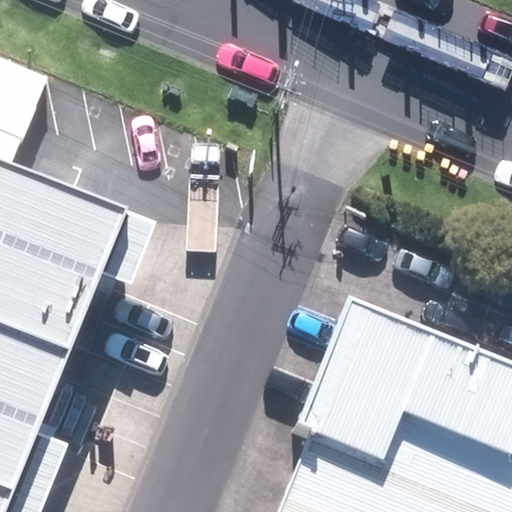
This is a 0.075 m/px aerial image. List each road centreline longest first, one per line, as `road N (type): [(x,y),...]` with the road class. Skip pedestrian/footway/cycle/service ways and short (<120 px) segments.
road 1 (unknown): [(194,511),(375,40)]
road 2 (residential): [(275,0),(511,95)]
